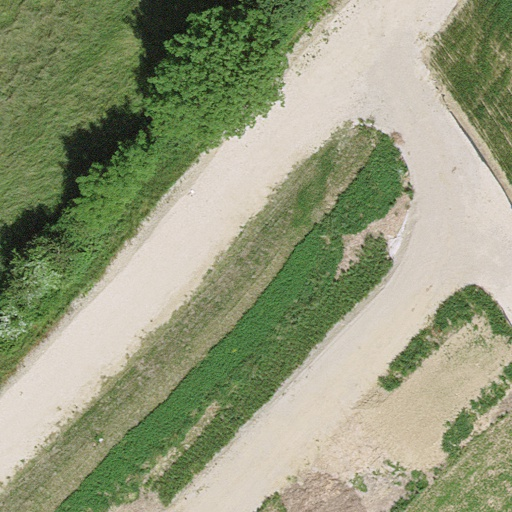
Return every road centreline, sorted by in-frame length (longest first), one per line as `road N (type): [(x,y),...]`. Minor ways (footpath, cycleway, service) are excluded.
road 1 (track): [(368,0),(0,428)]
road 2 (track): [(217,511),(488,220)]
road 3 (track): [(348,22),(511,260)]
